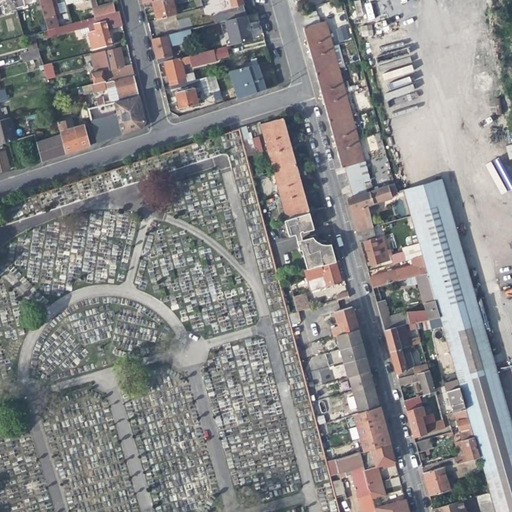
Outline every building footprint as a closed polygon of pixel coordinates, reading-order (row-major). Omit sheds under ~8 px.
[(15,11),(15,9),(12,0),(5,0),(9,12),(15,11)] [(12,0),(15,9),(25,6),(23,0),(12,0)] [(39,0),(44,16),(46,16),(49,27),(59,26),(55,14),(59,12),(54,0),(39,0)] [(155,0),(152,1),(154,10),(156,19),(176,14),(172,0),(155,0)] [(218,22),(226,20),(245,16),(240,0),(229,0),(230,2),(233,13),(217,17),(218,22)] [(332,12),(342,9),(339,0),(338,0),(329,3),(332,12)] [(92,7),(94,17),(104,14),(115,11),(113,2),(92,7)] [(363,4),(368,20),(375,18),(370,2),(363,4)] [(106,20),(120,16),(119,10),(115,11),(104,14),(106,20)] [(109,33),(106,20),(104,14),(94,17),(87,19),(69,23),(65,24),(67,30),(89,24),(91,31),(88,32),(92,48),(111,43),(109,33)] [(344,165),(353,197),(366,192),(362,177),(367,175),(324,20),(319,22),(317,15),(304,18),(307,25),(302,27),(305,38),(313,67),(324,108),(327,117),(334,142),(337,152),(340,166),(344,165)] [(248,27),(245,16),(226,20),(230,44),(251,39),(248,27)] [(361,37),(372,35),(371,25),(360,26),(361,37)] [(337,41),(349,40),(348,26),(336,27),(337,41)] [(153,48),(156,58),(163,57),(170,55),(167,42),(184,38),(183,31),(151,39),(153,48)] [(24,36),(28,51),(38,49),(37,47),(34,33),(24,36)] [(128,49),(127,44),(119,45),(118,46),(118,47),(104,50),(104,49),(91,53),(95,69),(91,70),(94,84),(104,81),(134,74),(131,63),(124,65),(122,58),(121,50),(122,50),(128,49)] [(175,49),(177,59),(189,56),(186,46),(175,49)] [(40,58),(38,49),(28,51),(20,53),(22,62),(40,58)] [(211,50),(189,56),(177,59),(164,62),(163,62),(166,73),(168,81),(169,81),(171,86),(184,82),(180,66),(188,63),(189,67),(214,61),(211,50)] [(51,63),(42,65),(45,77),(47,87),(56,85),(51,63)] [(229,72),(236,98),(264,89),(261,77),(257,64),(229,72)] [(214,75),(209,76),(206,77),(210,93),(218,91),(214,75)] [(104,83),(104,81),(94,84),(86,86),(76,88),(78,96),(106,89),(109,103),(138,96),(135,83),(134,76),(104,83)] [(5,88),(0,89),(0,101),(8,99),(5,88)] [(177,110),(196,105),(192,88),(173,93),(175,101),(177,110)] [(88,108),(92,125),(96,143),(140,129),(144,121),(140,105),(138,96),(109,103),(104,104),(95,106),(88,108)] [(95,103),(95,106),(104,104),(103,97),(96,98),(97,103),(95,103)] [(15,139),(10,117),(0,119),(0,143),(2,143),(15,139)] [(285,216),(308,209),(304,193),(297,170),(291,145),(286,128),(283,117),(260,124),(285,216)] [(56,122),(59,134),(64,153),(80,148),(96,143),(92,125),(84,127),(84,124),(73,127),(70,119),(56,122)] [(244,126),(239,128),(242,142),(248,140),(244,126)] [(52,156),(64,153),(59,134),(36,141),(41,160),(52,156)] [(259,136),(252,138),(256,153),(263,151),(259,136)] [(4,150),(2,143),(0,143),(0,171),(9,168),(5,150),(4,150)] [(404,189),(496,511),(511,511),(511,431),(440,178),(404,189)] [(387,185),(366,192),(353,197),(346,199),(348,205),(352,219),(366,215),(363,205),(390,196),(387,185)] [(311,224),(311,221),(310,217),(309,211),(283,219),(288,237),(300,234),(301,232),(312,229),(311,224)] [(369,214),(366,215),(352,219),(355,229),(372,225),(369,214)] [(374,235),(372,225),(355,229),(358,240),(374,235)] [(369,259),(363,261),(364,265),(370,263),(370,264),(380,261),(380,260),(383,260),(384,256),(383,252),(385,249),(382,237),(379,237),(379,235),(363,240),(366,250),(369,259)] [(301,251),(307,270),(320,266),(335,262),(333,252),(329,241),(324,241),(322,241),(320,240),(318,239),(316,236),(297,241),(300,251),(301,251)] [(409,258),(421,255),(418,244),(406,247),(409,258)] [(391,262),(403,258),(401,251),(389,255),(391,262)] [(369,280),(370,286),(395,279),(395,280),(426,272),(423,260),(367,275),(369,280)] [(339,275),(335,262),(320,266),(307,270),(305,270),(309,291),(341,282),(339,275)] [(426,308),(428,316),(438,314),(426,272),(395,280),(397,284),(406,282),(407,284),(417,282),(422,302),(424,302),(426,308)] [(292,296),(296,311),(309,307),(305,292),(292,296)] [(383,298),(374,300),(375,304),(382,329),(402,323),(407,321),(404,311),(387,315),(383,298)] [(334,335),(335,335),(340,334),(357,329),(353,316),(351,307),(334,312),(337,326),(332,327),(333,331),(334,335)] [(428,316),(426,308),(404,311),(407,321),(413,320),(413,321),(426,317),(428,316)] [(298,312),(290,314),(292,323),(300,322),(298,312)] [(441,325),(438,314),(428,316),(426,317),(430,328),(441,325)] [(409,344),(402,323),(382,329),(385,339),(388,350),(406,345),(409,344)] [(335,335),(342,361),(364,354),(362,348),(358,334),(357,329),(340,334),(335,335)] [(414,372),(406,345),(388,350),(391,361),(396,377),(402,375),(414,372)] [(327,353),(329,364),(341,362),(339,350),(327,353)] [(347,378),(353,377),(369,372),(366,360),(364,354),(342,361),(347,378)] [(323,385),(325,384),(337,381),(335,375),(334,375),(332,367),(318,371),(320,379),(322,378),(323,385)] [(421,385),(422,392),(423,392),(434,389),(428,368),(414,372),(402,375),(396,377),(398,384),(419,378),(421,385)] [(353,377),(357,389),(372,385),(370,377),(369,372),(353,377)] [(453,412),(465,409),(457,382),(456,379),(445,382),(449,398),(453,412)] [(337,381),(325,384),(329,398),(327,399),(329,407),(328,407),(330,414),(343,411),(342,404),(343,403),(341,395),(337,381)] [(351,391),(358,413),(379,407),(375,395),(372,385),(357,389),(351,391)] [(426,403),(423,392),(422,392),(401,397),(406,416),(412,435),(444,426),(442,419),(426,423),(421,405),(426,403)] [(358,413),(353,415),(363,452),(387,445),(389,445),(383,422),(379,407),(358,413)] [(458,428),(461,440),(473,437),(465,409),(453,412),(447,414),(448,418),(455,416),(458,428)] [(343,411),(330,414),(332,421),(345,417),(343,411)] [(429,437),(413,441),(416,451),(432,447),(429,437)] [(473,437),(461,440),(464,447),(465,454),(453,457),(455,464),(478,458),(473,437)] [(363,452),(359,453),(362,465),(365,475),(368,485),(368,486),(380,483),(381,483),(379,475),(376,467),(381,466),(382,469),(395,466),(389,445),(387,445),(363,452)] [(350,468),(362,465),(359,453),(334,460),(338,472),(338,474),(339,478),(345,476),(343,470),(350,468)] [(482,471),(478,458),(455,464),(453,457),(442,461),(443,466),(447,480),(482,471)] [(338,472),(334,460),(326,462),(330,476),(338,474),(338,472)] [(365,475),(362,465),(350,468),(352,474),(359,503),(372,499),(368,486),(368,485),(365,475)] [(443,466),(422,471),(425,483),(428,494),(449,489),(447,480),(443,466)] [(398,477),(386,480),(390,496),(403,493),(398,477)] [(380,483),(368,486),(372,499),(385,495),(381,483),(380,483)] [(481,511),(493,511),(488,491),(476,494),(481,511)] [(375,511),(374,509),(372,499),(359,503),(361,511),(375,511)] [(432,511),(464,511),(461,499),(431,506),(432,511)] [(397,502),(374,509),(375,511),(407,511),(405,500),(397,502)]
